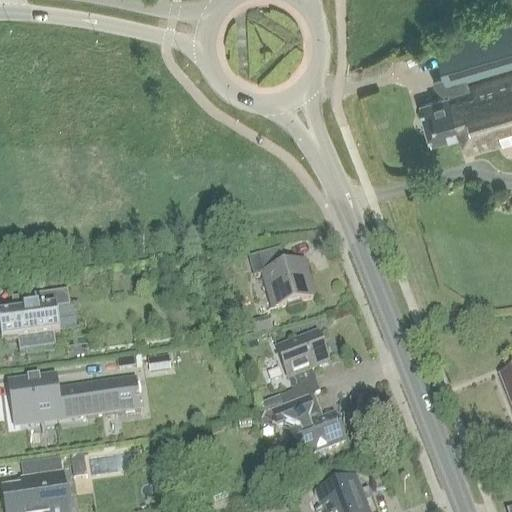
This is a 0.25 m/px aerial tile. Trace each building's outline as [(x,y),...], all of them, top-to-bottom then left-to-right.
[(450,98),(420,107),(431,145),(462,136),(467,155),(511,141),(511,74),(465,89),(464,83),(511,69),(511,23),(435,46),(444,77),(431,81),(432,82),(432,83),(433,84),(433,85),(434,86),(435,87),(435,88),(436,89),(437,89),(437,90),(438,91),(439,92),(440,93),(441,94),(449,92),(450,98)] [(278,311),(314,300),(304,263),(285,269),(279,252),(248,261),(253,279),(262,277),(267,294),(273,293),(278,311)] [(56,311),(69,309),(67,293),(21,299),(24,315),(0,318),(0,336),(1,345),(17,343),(19,356),(55,351),(54,338),(60,337),(56,311)] [(269,318),(249,322),(253,337),(273,332),(269,318)] [(316,336),(276,351),(292,393),(278,399),(282,409),(320,395),(315,383),(304,387),(299,376),(327,365),(316,336)] [(168,358),(148,361),(149,373),(169,370),(168,358)] [(511,372),(500,378),(511,409),(511,372)] [(56,379),(7,386),(12,423),(85,412),(86,420),(140,413),(136,381),(58,392),(56,379)] [(304,402),(320,396),(320,395),(282,409),(263,417),(259,422),(289,435),(292,443),(287,445),(281,457),(287,472),(312,463),(310,457),(315,455),(324,459),(328,449),(343,444),(333,419),(322,423),(311,418),(313,412),(312,412),(310,417),(304,402)] [(264,415),(274,411),(270,400),(260,403),(264,415)] [(25,490),(4,493),(6,511),(67,511),(60,463),(22,468),(25,490)] [(368,511),(356,479),(313,495),(319,509),(314,510),(314,511),(368,511)] [(254,507),(255,511),(263,511),(272,510),(264,483),(251,487),(256,506),(254,507)]
